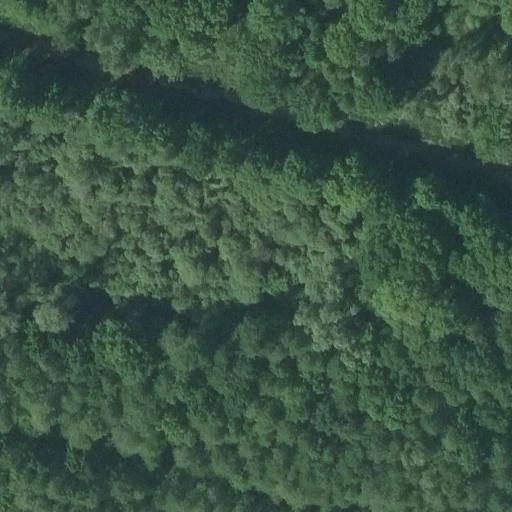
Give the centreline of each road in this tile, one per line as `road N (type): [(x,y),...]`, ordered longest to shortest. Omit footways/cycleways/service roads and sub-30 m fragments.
road 1 (track): [(511,207),(0,63)]
road 2 (track): [(0,12),(511,153)]
